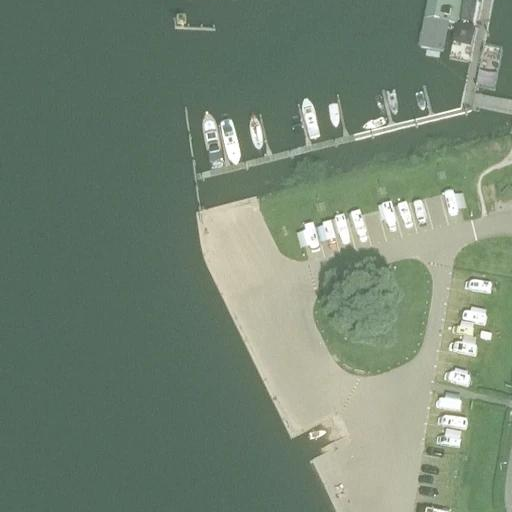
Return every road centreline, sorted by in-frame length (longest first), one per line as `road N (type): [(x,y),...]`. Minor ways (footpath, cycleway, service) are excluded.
road 1 (residential): [(262,285),(306,384),(351,420),(423,383)]
road 2 (residential): [(262,285),(448,235)]
road 3 (residential): [(423,383),(448,235)]
road 4 (residential): [(423,383),(400,511)]
